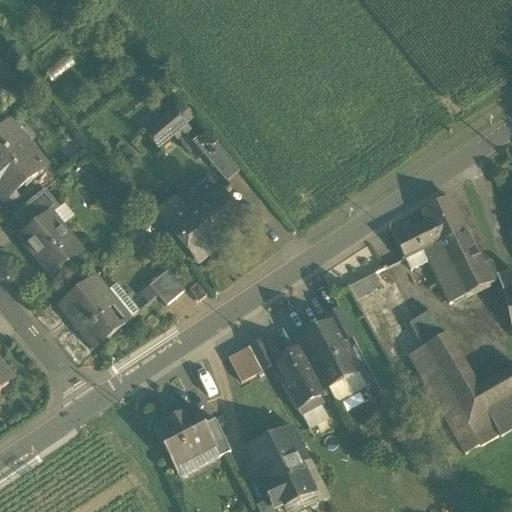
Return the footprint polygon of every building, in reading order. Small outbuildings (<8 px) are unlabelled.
[(44,75),(52,84),(74,66),(67,57),(44,75)] [(172,113),(173,115),(184,128),(195,119),(182,104),(172,113)] [(147,136),(158,149),(174,135),(177,140),(187,132),(184,128),(173,115),(147,136)] [(5,129),(23,152),(30,146),(11,124),(5,129)] [(0,188),(9,199),(16,193),(47,167),(30,146),(23,152),(5,129),(0,133),(0,188)] [(198,160),(203,156),(215,146),(206,135),(189,149),(198,160)] [(203,156),(226,184),(241,172),(218,144),(215,146),(203,156)] [(13,204),(19,212),(22,210),(40,195),(35,189),(22,200),(21,198),(13,204)] [(40,195),(22,210),(31,221),(54,202),(45,191),(40,195)] [(13,204),(21,198),(16,193),(9,199),(13,204)] [(159,216),(198,263),(245,225),(220,195),(209,204),(206,200),(186,217),(175,203),(159,216)] [(428,265),(449,307),(487,288),(477,268),(474,262),(477,261),(446,201),(421,214),(427,225),(394,241),(405,263),(422,254),(428,265)] [(54,202),(31,221),(36,228),(51,215),(52,217),(60,210),(54,202)] [(60,210),(52,217),(62,229),(74,219),(64,207),(60,210)] [(21,229),(31,221),(22,210),(19,212),(12,218),(21,229)] [(20,241),(52,280),(83,254),(62,229),(52,217),(51,215),(36,228),(26,236),(20,241)] [(36,228),(31,221),(21,229),(26,236),(36,228)] [(422,254),(405,263),(411,274),(428,265),(422,254)] [(477,268),(487,288),(498,283),(496,276),(492,261),(477,268)] [(157,298),(165,309),(184,294),(168,273),(149,288),(157,298)] [(498,283),(503,299),(511,296),(511,273),(496,276),(498,283)] [(345,289),(352,303),(380,287),(373,274),(345,289)] [(93,350),(94,352),(127,325),(131,321),(130,320),(126,323),(104,296),(107,294),(96,280),(97,279),(96,278),(77,293),(59,308),(60,310),(64,307),(78,324),(74,327),(75,329),(76,328),(94,350),(93,350)] [(108,293),(97,279),(96,280),(107,294),(104,296),(126,323),(130,320),(108,293)] [(108,293),(130,320),(138,313),(116,286),(108,293)] [(189,293),(198,305),(206,299),(197,286),(189,293)] [(157,298),(149,288),(140,295),(147,305),(157,298)] [(510,326),(511,332),(511,331),(511,296),(503,299),(510,326)] [(60,310),(74,327),(78,324),(64,307),(60,310)] [(332,325),(342,344),(353,339),(338,312),(326,319),(330,326),(332,325)] [(408,328),(422,352),(444,339),(430,315),(408,328)] [(330,326),(302,341),(328,390),(358,375),(342,344),(332,325),(330,326)] [(76,328),(75,329),(93,350),(94,350),(76,328)] [(511,372),(475,394),(444,339),(422,352),(465,428),(511,401),(511,372)] [(296,344),(300,350),(301,350),(316,379),(310,382),(318,396),(328,390),(302,341),(296,344)] [(250,349),(262,372),(273,367),(272,366),(274,365),(273,364),(262,343),(250,349)] [(228,361),(241,385),(261,374),(248,350),(228,361)] [(287,394),(288,393),(310,382),(316,379),(301,350),(300,350),(273,364),(274,365),(272,366),(273,367),(287,394)] [(511,425),(511,401),(465,428),(422,352),(408,360),(462,454),(511,425)] [(0,393),(9,387),(0,375),(0,393)] [(358,375),(328,390),(336,406),(366,390),(358,375)] [(318,396),(310,382),(288,393),(297,411),(320,399),(318,396)] [(320,399),(297,411),(301,418),(321,408),(323,407),(320,399)] [(321,408),(301,418),(308,432),(329,422),(321,408)] [(154,430),(173,464),(185,458),(187,463),(213,449),(214,449),(203,428),(193,409),(179,417),(181,422),(172,427),(170,422),(158,428),(154,430)] [(213,449),(218,460),(230,454),(214,422),(203,428),(214,449),(213,449)] [(287,511),(303,511),(318,505),(299,465),(310,461),(293,430),(244,453),(253,471),(270,464),(275,475),(272,477),(277,489),(285,507),(286,508),(287,511)] [(218,460),(213,449),(187,463),(185,458),(173,464),(179,477),(180,476),(182,479),(218,460)] [(275,511),(285,507),(277,489),(266,494),(270,502),(274,511),(275,511)] [(257,511),(275,511),(274,511),(270,502),(256,508),(257,511)]
